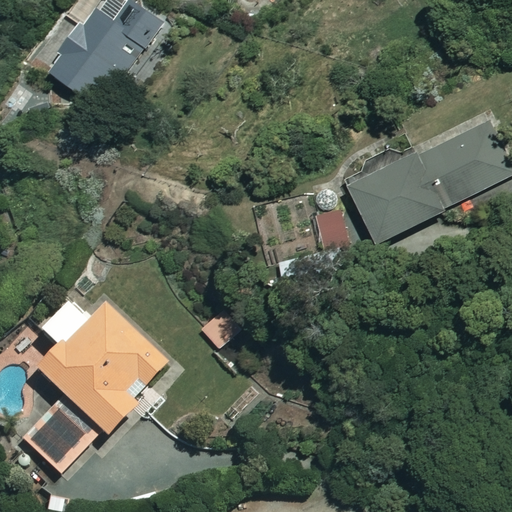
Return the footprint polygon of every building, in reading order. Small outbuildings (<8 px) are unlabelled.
[(168,27),(130,0),(113,0),(92,31),(74,18),(41,65),(108,112),(168,27)] [(511,186),(511,146),(499,122),(359,195),(388,250),(511,186)] [(351,277),(346,253),(286,266),(292,290),(351,277)] [(31,327),(65,358),(96,323),(63,293),(31,327)] [(245,332),(225,310),(204,330),(224,351),(245,332)] [(96,323),(65,358),(44,380),(116,446),(179,378),(107,312),(96,323)] [(102,448),(60,409),(27,445),(68,484),(102,448)]
